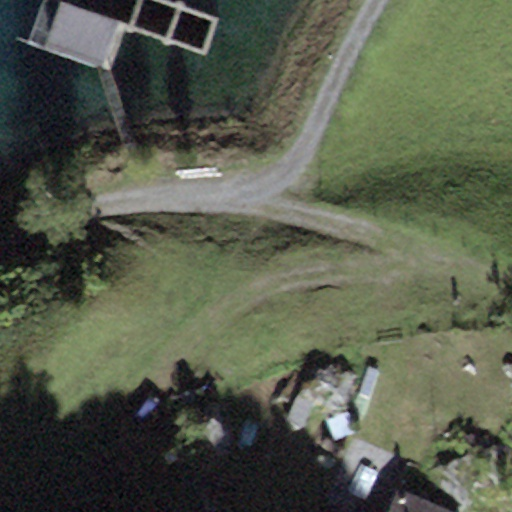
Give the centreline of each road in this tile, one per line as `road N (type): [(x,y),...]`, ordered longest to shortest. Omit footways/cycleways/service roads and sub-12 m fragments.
road 1 (track): [(258,189),(82,216),(0,255)]
road 2 (track): [(370,0),(316,123),(258,189)]
